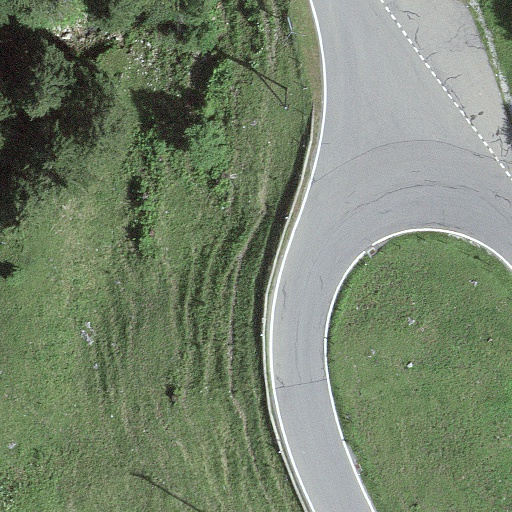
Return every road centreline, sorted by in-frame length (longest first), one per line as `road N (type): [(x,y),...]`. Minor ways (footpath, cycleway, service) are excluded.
road 1 (tertiary): [(343,511),(304,402),(303,303),(332,234),(368,201),(400,187)]
road 2 (tertiary): [(400,187),(338,0)]
road 3 (secondary): [(511,221),(447,187),(400,187)]
